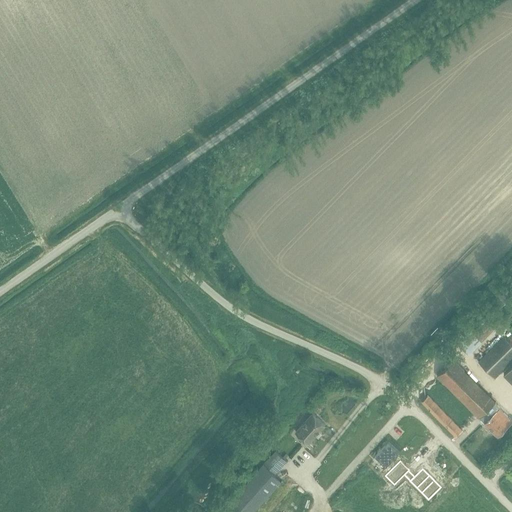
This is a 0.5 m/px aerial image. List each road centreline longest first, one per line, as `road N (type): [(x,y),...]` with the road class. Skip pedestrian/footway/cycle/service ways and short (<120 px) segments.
road 1 (unclassified): [(511,508),(400,392),(250,320),(119,208)]
road 2 (unclassified): [(119,208),(415,0)]
road 3 (unclassified): [(119,208),(0,292)]
